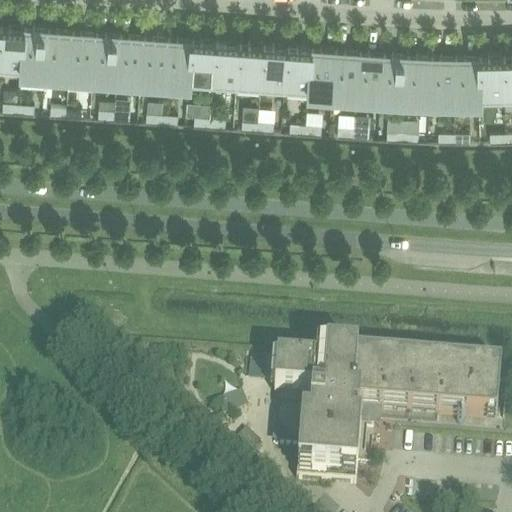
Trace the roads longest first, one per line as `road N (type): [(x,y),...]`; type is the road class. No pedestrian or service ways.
road 1 (tertiary): [(511,226),(0,186)]
road 2 (tertiary): [(0,213),(511,251)]
road 3 (residential): [(112,0),(511,21)]
road 4 (residential): [(511,470),(400,462),(372,511)]
